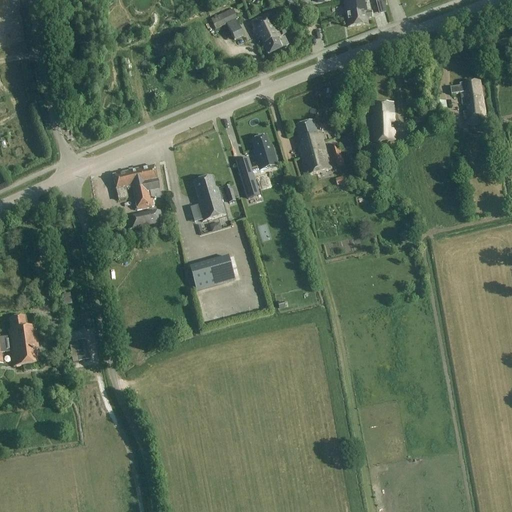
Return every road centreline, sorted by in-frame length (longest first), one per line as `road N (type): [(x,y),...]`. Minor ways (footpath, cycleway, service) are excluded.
road 1 (tertiary): [(72,174),(499,0)]
road 2 (unclassified): [(155,511),(145,453),(112,373),(72,174)]
road 3 (unclassified): [(72,174),(31,0)]
